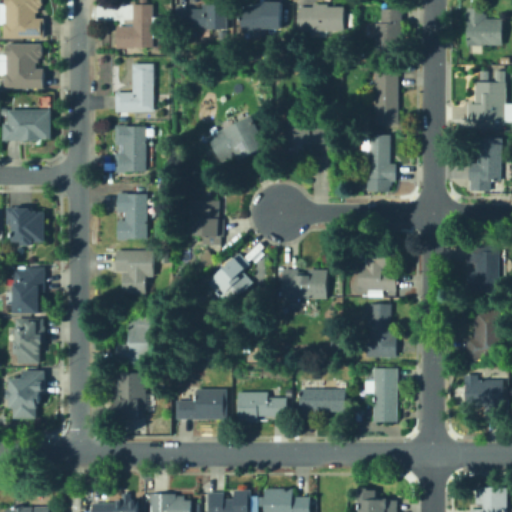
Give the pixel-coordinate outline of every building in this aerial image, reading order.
[(44,0),(45,6),(43,8),(40,8),(40,13),(38,13),(38,18),(47,18),(47,38),(4,39),(4,24),(0,24),(0,4),(6,4),(6,0),(44,0)] [(284,1),(283,29),(264,28),(245,32),(241,9),(264,4),(264,1),(284,1)] [(229,3),(230,30),(209,30),(209,27),(177,28),(177,7),(193,7),(193,9),(204,9),(204,4),(229,3)] [(155,4),(155,47),(118,47),(118,26),(134,26),(135,4),(155,4)] [(347,6),(346,31),(300,30),(300,7),(314,7),(314,4),(330,4),(329,7),(347,6)] [(485,8),(486,14),(488,14),(488,18),(504,18),(504,45),(485,45),(486,52),(475,52),(474,45),(468,45),(468,8),(485,8)] [(404,9),(403,39),(401,39),(401,54),(377,54),(377,23),(383,23),(383,9),(404,9)] [(44,43),(44,52),(44,56),(44,58),(41,58),(41,63),(38,63),(38,69),(46,69),(46,88),(5,88),(6,79),(3,79),(3,74),(8,74),(8,55),(6,54),(6,45),(8,45),(8,43),(44,43)] [(500,64),(500,57),(509,57),(509,65),(500,64)] [(156,63),(156,111),(117,112),(117,92),(134,92),(133,63),(156,63)] [(400,69),(400,125),(377,126),(376,69),(400,69)] [(481,71),(489,72),(488,81),(480,80),(481,71)] [(497,71),(506,71),(506,81),(497,81),(497,71)] [(508,82),(508,121),(468,121),(468,103),(476,104),(477,82),(508,82)] [(54,109),(54,140),(44,139),(44,140),(40,140),(40,141),(21,142),(21,140),(5,141),(4,123),(9,123),(9,115),(3,115),(2,108),(10,108),(10,110),(54,109)] [(253,115),(269,145),(239,162),(236,156),(223,163),(210,137),(230,126),(231,127),(253,115)] [(328,120),(328,126),(329,126),(329,143),(314,144),(314,149),(305,149),(305,160),(288,160),(287,126),(300,126),(300,125),(313,124),(313,120),(328,120)] [(148,126),(148,171),(128,171),(117,172),(117,153),(126,153),(126,144),(117,144),(117,125),(126,125),(148,126)] [(399,164),(398,181),(391,181),(391,191),(370,191),(371,135),(392,135),(392,164),(399,164)] [(503,137),(502,181),(480,180),(469,180),(470,163),(479,163),(479,156),(470,156),(471,136),(503,137)] [(149,193),(149,239),(130,239),(119,239),(120,220),(127,220),(127,212),(119,212),(119,192),(149,193)] [(226,219),(226,237),(224,237),(224,245),(203,244),(204,235),(192,235),(192,218),(192,199),(222,200),(221,219),(226,219)] [(47,211),(47,242),(34,242),(34,244),(24,244),(24,242),(14,242),(14,225),(8,225),(8,207),(31,207),(32,210),(47,211)] [(501,245),(501,291),(468,292),(468,272),(477,272),(477,263),(469,263),(469,246),(501,245)] [(392,249),(391,269),(383,269),(383,272),(398,272),(398,291),(360,290),(361,265),(368,265),(368,248),(392,249)] [(155,250),(156,292),(148,292),(148,293),(124,294),(124,273),(130,273),(130,271),(118,271),(117,251),(155,250)] [(216,257),(206,265),(200,258),(210,251),(216,257)] [(256,282),(232,306),(209,282),(241,253),(251,264),(245,271),(256,282)] [(47,267),(47,293),(42,293),(42,313),(15,313),(15,305),(14,304),(13,289),(15,288),(15,269),(28,269),(28,267),(47,267)] [(300,273),(310,273),(310,269),(329,269),(329,299),(299,298),(299,300),(285,300),(285,269),(300,269),(300,273)] [(282,297),(275,296),(276,288),(283,288),(282,297)] [(395,323),(395,336),(398,336),(398,357),(368,357),(368,336),(372,336),(372,304),(392,304),(392,323),(395,323)] [(504,310),(504,358),(468,358),(468,337),(476,337),(475,310),(504,310)] [(154,312),(155,364),(118,364),(118,343),(130,343),(130,312),(154,312)] [(46,342),(47,344),(44,344),(44,350),(42,350),(42,355),(42,364),(20,364),(20,354),(16,354),(16,346),(14,345),(14,339),(17,338),(17,318),(45,318),(45,326),(47,326),(46,342)] [(399,368),(399,421),(376,422),(375,369),(399,368)] [(47,370),(48,396),(43,396),(43,403),(40,403),(40,408),(39,419),(15,419),(15,408),(12,408),(12,400),(9,399),(9,390),(11,390),(11,378),(24,377),(24,370),(47,370)] [(156,394),(156,410),(148,410),(148,419),(117,419),(117,373),(148,373),(148,394),(156,394)] [(318,380),(318,389),(347,389),(347,411),(318,411),(318,418),(300,418),(300,409),(301,409),(301,389),(304,389),(304,380),(318,380)] [(504,380),(505,403),(506,403),(506,417),(487,417),(487,406),(467,406),(467,380),(504,380)] [(229,389),(229,419),(177,419),(178,401),(198,401),(198,389),(229,389)] [(289,398),(289,416),(259,416),(259,422),(240,423),(240,392),(270,392),(269,398),(289,398)] [(398,500),(398,511),(360,511),(360,487),(371,488),(371,489),(379,490),(379,500),(398,500)] [(509,487),(509,511),(472,511),(472,509),(485,509),(485,504),(477,504),(478,487),(509,487)] [(252,489),(252,511),(209,511),(209,493),(226,493),(226,499),(236,499),(236,490),(252,489)] [(317,499),(317,508),(312,508),(312,511),(266,511),(266,489),(295,489),(295,497),(312,496),(312,499),(317,499)] [(140,499),(140,511),(95,511),(95,502),(118,503),(118,501),(124,501),(125,493),(133,494),(133,499),(140,499)] [(178,493),(178,496),(186,495),(186,499),(199,499),(199,511),(153,511),(153,493),(178,493)]
